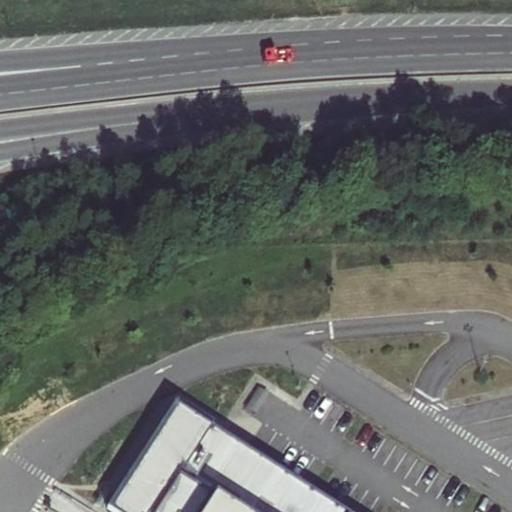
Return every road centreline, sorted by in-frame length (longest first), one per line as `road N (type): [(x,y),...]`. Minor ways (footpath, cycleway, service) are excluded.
road 1 (motorway): [(433,55),(0,96)]
road 2 (motorway): [(433,55),(0,62)]
road 3 (motorway): [(0,151),(320,104)]
road 4 (motorway): [(0,131),(320,104)]
road 5 (motorway): [(320,104),(511,93)]
